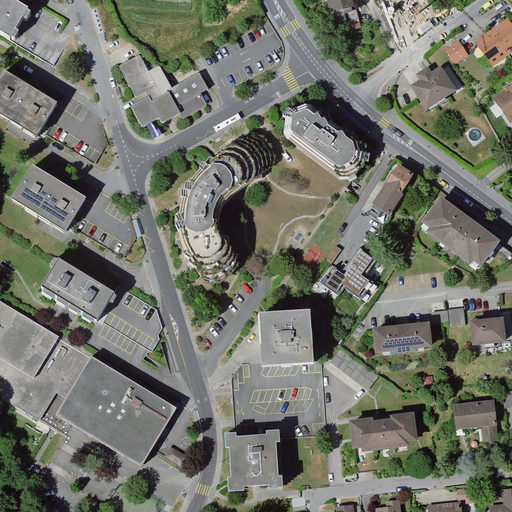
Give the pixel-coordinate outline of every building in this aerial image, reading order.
[(10,0),(0,0),(0,37),(7,42),(27,10),(10,0)] [(328,0),(334,18),(358,12),(354,0),(328,0)] [(358,12),(334,18),(337,31),(361,25),(358,12)] [(511,26),(507,21),(491,31),(509,57),(511,55),(511,26)] [(474,42),(493,69),(509,57),(491,31),(474,42)] [(445,51),(450,60),(464,50),(459,42),(445,51)] [(464,50),(450,60),(455,68),(469,59),(464,50)] [(200,74),(170,89),(158,67),(148,72),(139,55),(119,66),(135,97),(145,92),(147,96),(130,105),(141,126),(159,117),(161,122),(180,112),(182,117),(205,105),(199,94),(208,89),(200,74)] [(413,89),(428,113),(459,92),(444,70),(434,76),(430,70),(419,78),(422,83),(413,89)] [(0,77),(0,113),(12,120),(36,134),(54,103),(3,73),(0,77)] [(495,103),(511,124),(511,91),(495,103)] [(282,126),(284,134),(332,171),(339,172),(345,170),(351,166),(355,159),(356,151),(355,143),(310,107),(302,105),(293,107),(287,112),(283,118),(282,126)] [(264,173),(272,166),(271,153),(265,142),(257,134),(244,129),(213,154),(198,166),(183,184),(175,205),(174,228),(181,250),(199,276),(212,279),(226,275),(233,264),(233,251),(222,234),(219,222),(220,212),(227,202),(237,194),(264,173)] [(414,179),(397,167),(371,202),(375,204),(388,214),(414,179)] [(14,198),(39,213),(65,228),(84,198),(33,168),(14,198)] [(499,240),(441,197),(418,228),(419,228),(477,270),(499,240)] [(389,215),(375,204),(369,210),(383,223),(389,215)] [(369,210),(367,209),(355,221),(371,237),(383,223),(369,210)] [(133,221),(138,237),(141,236),(136,220),(133,221)] [(326,261),(331,265),(342,250),(336,246),(326,261)] [(373,259),(362,251),(348,270),(346,273),(334,265),(322,283),(338,295),(344,285),(359,296),(370,280),(362,275),(373,259)] [(40,290),(70,307),(95,322),(112,293),(57,260),(40,290)] [(0,358),(32,378),(58,337),(0,302),(0,358)] [(463,311),(449,313),(452,330),(466,328),(463,311)] [(448,314),(429,316),(430,328),(449,326),(448,314)] [(262,367),(314,367),(314,361),(312,317),(260,317),(262,367)] [(503,320),(469,322),(471,348),(505,345),(503,320)] [(428,326),(372,329),(374,354),(429,350),(428,326)] [(91,356),(58,337),(32,378),(56,392),(53,396),(64,401),(91,356)] [(340,352),(330,366),(368,394),(379,380),(340,352)] [(150,452),(163,429),(176,408),(91,356),(64,401),(54,417),(81,433),(140,468),(144,462),(150,452)] [(56,392),(32,378),(0,358),(0,396),(5,400),(39,420),(53,396),(56,392)] [(314,361),(314,367),(262,367),(246,366),(233,378),(233,436),(282,436),(321,436),(321,361),(314,361)] [(495,440),(494,427),(492,401),(453,405),(455,430),(481,428),(482,441),(495,440)] [(390,422),(372,423),(372,419),(349,421),(351,450),(361,449),(362,453),(409,450),(409,443),(418,443),(416,415),(389,417),(390,422)] [(280,486),(282,436),(233,436),(227,436),(226,486),(280,486)] [(191,461),(169,448),(163,460),(185,472),(191,461)] [(511,511),(511,487),(500,489),(501,503),(487,504),(487,511),(511,511)] [(462,511),(462,503),(472,503),(471,488),(455,489),(456,502),(427,504),(427,511),(462,511)] [(375,509),(375,511),(400,511),(399,499),(385,501),(386,508),(375,509)]
